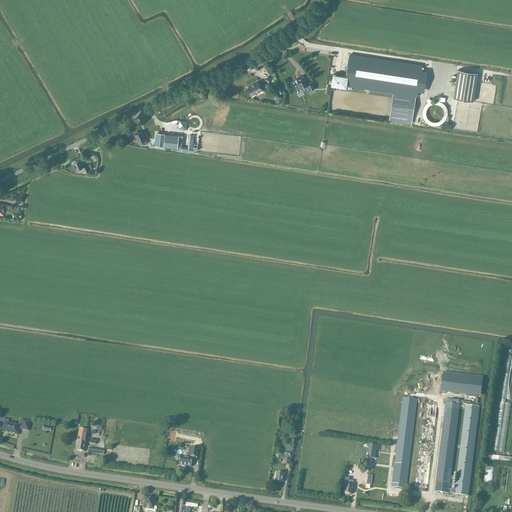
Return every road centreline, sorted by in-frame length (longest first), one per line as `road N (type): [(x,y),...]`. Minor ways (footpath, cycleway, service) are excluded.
road 1 (unclassified): [(0,181),(270,46),(321,0)]
road 2 (tertiary): [(353,511),(66,471),(0,454)]
